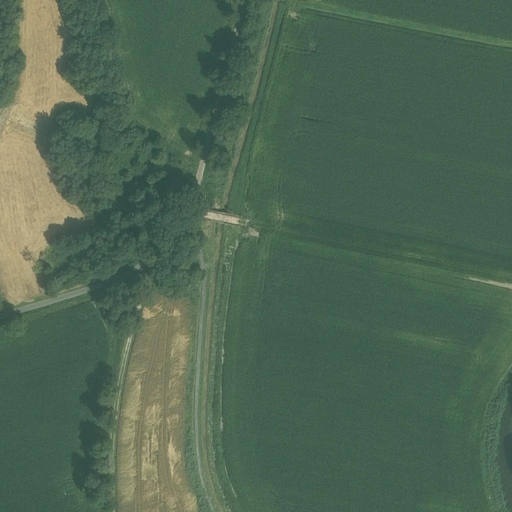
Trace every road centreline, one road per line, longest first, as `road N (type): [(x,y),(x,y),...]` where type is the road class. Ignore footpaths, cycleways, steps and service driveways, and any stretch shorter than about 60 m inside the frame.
road 1 (unclassified): [(245,0),(178,230),(86,289),(0,319)]
road 2 (track): [(178,230),(136,298),(116,391),(115,511)]
